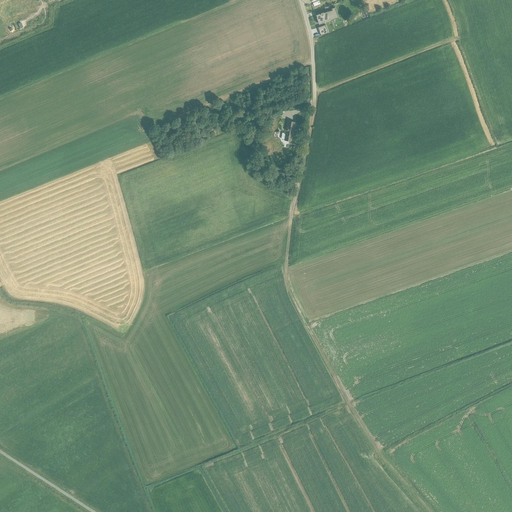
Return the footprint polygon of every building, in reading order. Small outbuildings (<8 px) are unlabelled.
[(317,17),(317,18),(319,25),(323,23),(339,17),(335,7),(332,8),(332,10),(317,16),(317,17)] [(18,22),(21,28),(28,24),(26,19),(18,22)] [(326,25),(323,26),(324,28),(319,30),(321,35),(321,36),(329,33),(326,25)] [(285,129),(284,132),(286,132),(285,140),(284,140),(292,142),(295,122),(289,121),(287,129),(285,129)] [(269,172),(268,178),(272,179),(284,180),(285,173),(273,172),(273,173),(269,172)]
